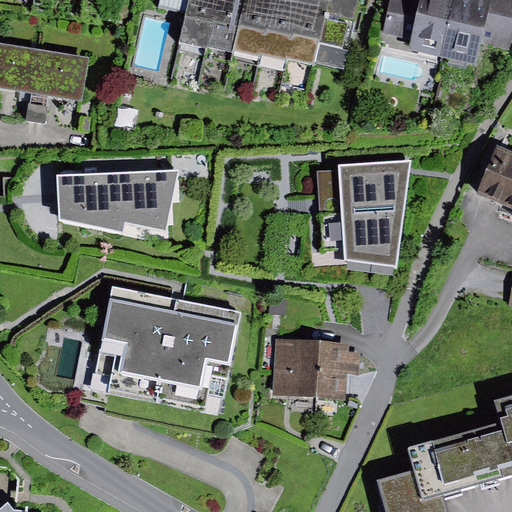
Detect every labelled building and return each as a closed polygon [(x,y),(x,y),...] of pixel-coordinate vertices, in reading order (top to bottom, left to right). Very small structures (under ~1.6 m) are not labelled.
[(219,0),(190,0),(180,46),(207,52),(208,48),(219,0)] [(219,0),(208,48),(232,54),(233,51),(245,0),(219,0)] [(245,0),(233,51),(260,57),(260,55),(273,0),(245,0)] [(273,0),(260,55),(286,61),(288,59),(301,0),(273,0)] [(322,0),(301,0),(288,59),(315,65),(315,63),(326,17),(329,2),(322,0)] [(329,0),(329,2),(326,17),(355,23),(359,0),(329,0)] [(412,41),(420,0),(390,0),(383,34),(412,41)] [(455,0),(420,0),(412,41),(410,53),(442,60),(455,0)] [(491,0),(455,0),(442,60),(477,67),(481,46),(491,0)] [(511,0),(491,0),(481,46),(510,52),(511,42),(511,0)] [(355,23),(326,17),(315,63),(344,69),(355,23)] [(37,54),(0,47),(0,93),(30,98),(37,54)] [(89,62),(37,54),(30,98),(82,107),(89,62)] [(48,112),(30,108),(27,126),(45,129),(48,112)] [(139,112),(119,109),(116,130),(135,133),(139,112)] [(91,120),(83,119),(81,132),(89,133),(91,120)] [(511,156),(499,151),(478,200),(511,213),(511,156)] [(410,164),(317,171),(320,214),(342,213),(345,262),(397,269),(410,164)] [(177,173),(57,177),(60,221),(124,233),(126,224),(165,232),(177,173)] [(241,316),(112,291),(96,374),(112,377),(109,395),(205,414),(208,397),(224,400),(241,316)] [(273,299),(270,315),(286,318),(288,301),(273,299)] [(321,403),(325,347),(278,343),(273,399),(321,403)] [(360,349),(325,347),(321,403),(345,405),(347,377),(357,378),(360,349)] [(505,436),(474,445),(487,491),(511,484),(511,410),(499,414),(505,436)] [(425,482),(382,494),(387,511),(454,511),(452,501),(487,491),(474,445),(419,460),(425,482)] [(0,511),(17,511),(19,481),(10,468),(0,467),(0,511)]
